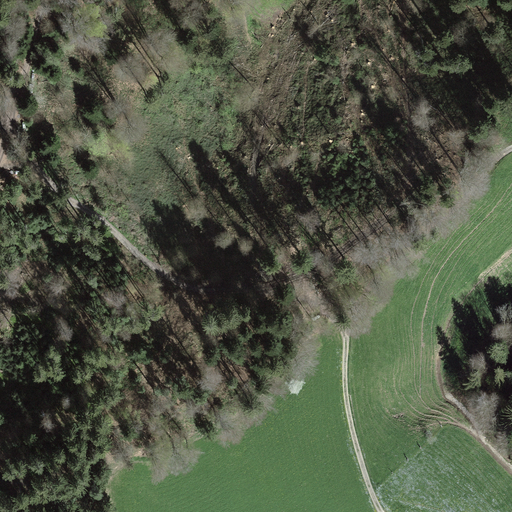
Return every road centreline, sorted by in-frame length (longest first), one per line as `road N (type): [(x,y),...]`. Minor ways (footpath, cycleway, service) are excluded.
road 1 (track): [(32,167),(167,277),(201,291),(265,290),(311,302),(346,328),(377,276),(511,150)]
road 2 (track): [(346,328),(346,403),(381,511)]
road 3 (track): [(41,0),(0,152)]
